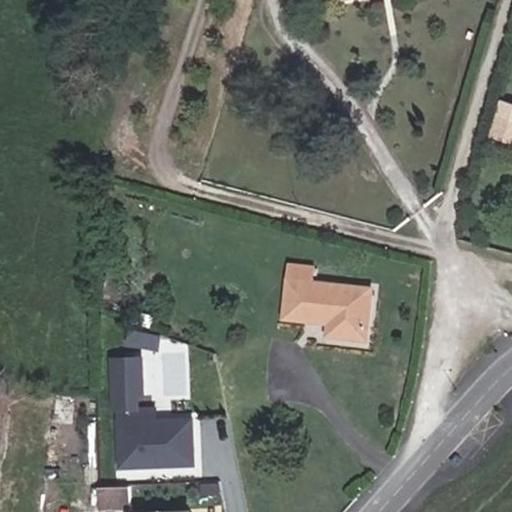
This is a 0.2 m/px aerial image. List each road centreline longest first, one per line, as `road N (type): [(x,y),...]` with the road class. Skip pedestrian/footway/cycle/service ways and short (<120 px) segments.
road 1 (track): [(442,252),(173,177),(155,157),(200,0)]
road 2 (residential): [(368,511),(488,374),(511,358)]
